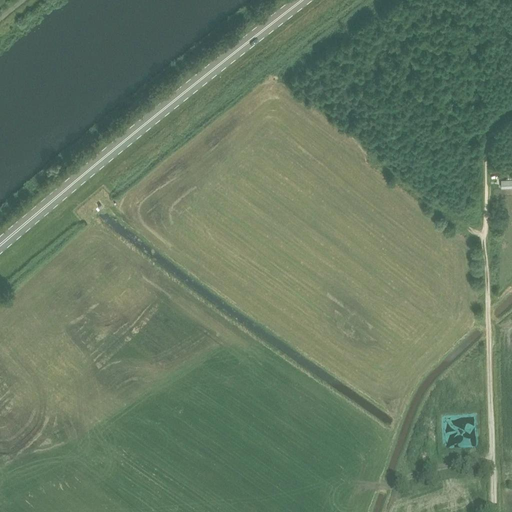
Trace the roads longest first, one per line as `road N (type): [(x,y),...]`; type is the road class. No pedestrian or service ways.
road 1 (primary): [(0,244),(304,0)]
road 2 (track): [(494,511),(485,242)]
road 3 (track): [(485,242),(367,154)]
